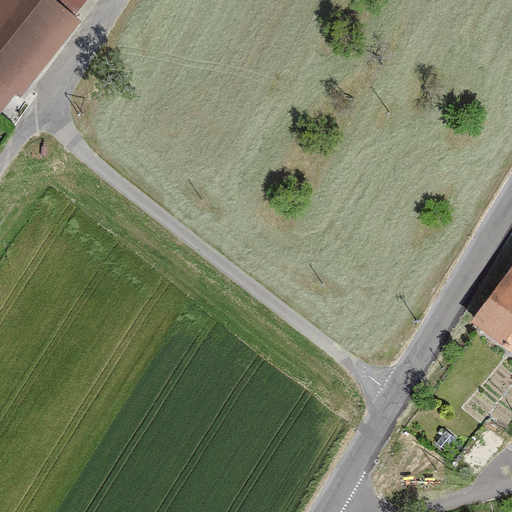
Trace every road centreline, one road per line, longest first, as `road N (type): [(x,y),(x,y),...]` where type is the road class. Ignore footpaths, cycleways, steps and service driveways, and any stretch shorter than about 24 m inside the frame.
road 1 (unclassified): [(119,0),(38,121),(391,390)]
road 2 (tertiary): [(391,390),(511,197)]
road 3 (tertiary): [(316,511),(391,390)]
